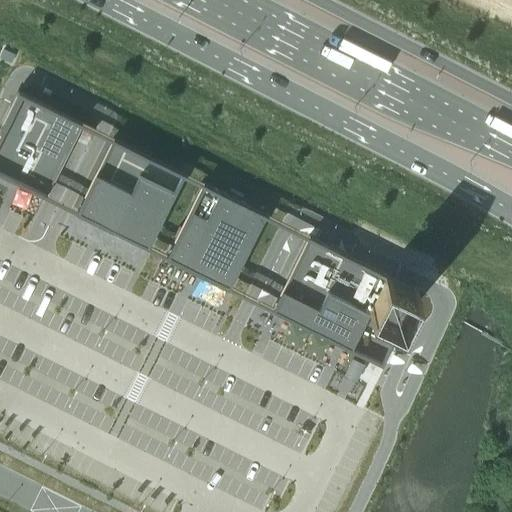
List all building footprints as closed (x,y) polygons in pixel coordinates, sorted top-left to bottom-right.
[(5,48),(1,56),(11,62),(16,53),(5,48)] [(0,171),(46,194),(82,121),(21,91),(20,94),(17,93),(12,103),(14,104),(0,132),(0,171)] [(113,137),(77,210),(147,244),(183,172),(113,137)] [(176,236),(167,254),(228,285),(264,212),(203,182),(202,185),(200,183),(194,194),(196,195),(181,226),(179,225),(173,235),(176,236)] [(309,235),(272,307),(381,361),(417,289),(309,235)] [(158,511),(163,511),(174,492),(114,460),(102,482),(158,511)] [(267,501),(270,486),(272,474),(252,471),(248,498),(267,501)]
